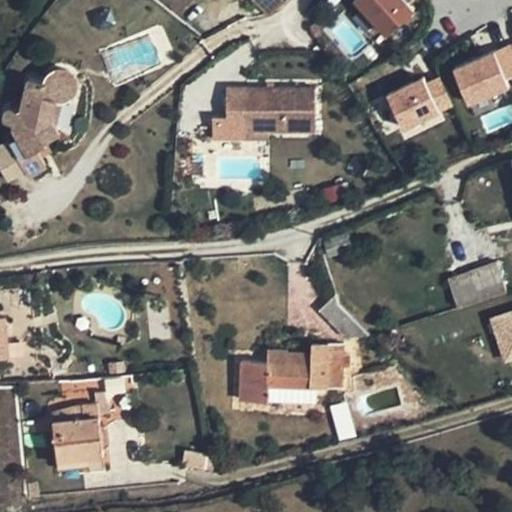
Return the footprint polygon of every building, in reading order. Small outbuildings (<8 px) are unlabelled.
[(255,0),(270,15),(285,0),(255,0)] [(416,7),(409,0),(363,0),(389,30),(416,7)] [(511,83),(511,77),(501,48),(461,64),(474,98),(511,83)] [(9,140),(29,176),(49,165),(38,149),(48,144),(47,141),(61,133),(53,119),(57,99),(64,99),(65,99),(68,98),(71,96),(73,95),(75,93),(76,89),(77,85),(77,82),(76,78),(75,76),(73,72),(71,71),(67,69),(64,68),(61,67),(58,68),(55,69),(52,71),(50,73),(48,76),(46,79),(30,76),(22,108),(11,105),(10,106),(8,107),(6,109),(5,113),(5,115),(5,117),(7,121),(15,123),(14,126),(19,134),(9,140)] [(406,124),(454,101),(442,75),(428,82),(425,75),(390,92),(406,124)] [(317,87),(249,85),(248,124),(270,124),(269,129),(317,130),(317,87)] [(270,124),(248,124),(248,137),(269,137),(269,129),(270,124)] [(29,176),(9,140),(0,144),(0,149),(18,182),(29,176)] [(360,223),(367,238),(392,229),(385,212),(360,223)] [(324,239),(330,256),(354,249),(349,230),(324,239)] [(472,270),(482,300),(508,292),(498,261),(472,270)] [(449,277),(460,307),(482,300),(472,270),(449,277)] [(319,310),(346,338),(371,335),(332,296),(319,310)] [(511,310),(488,318),(503,364),(511,361),(511,310)] [(0,356),(10,356),(7,316),(0,316),(0,356)] [(419,342),(423,354),(447,348),(443,336),(419,342)] [(270,386),(317,387),(342,389),(345,343),(313,341),(313,351),(268,349),(268,361),(242,360),(241,400),(269,400),(270,386)] [(270,386),(269,400),(316,402),(317,387),(270,386)] [(99,402),(99,409),(112,407),(106,390),(97,390),(99,402)] [(54,419),(58,461),(104,455),(99,409),(99,402),(83,403),(85,416),(54,419)] [(85,416),(83,403),(75,404),(53,411),(54,419),(85,416)] [(207,453),(192,450),(189,465),(205,468),(207,453)] [(104,455),(58,461),(59,469),(105,463),(104,455)]
